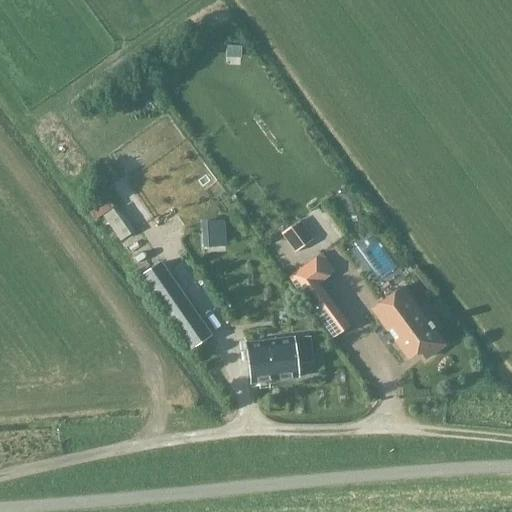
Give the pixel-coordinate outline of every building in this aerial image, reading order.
[(117,206),(103,216),(119,240),(133,230),(117,206)] [(209,221),(211,247),(227,246),(225,220),(209,221)] [(293,223),(280,233),(294,252),(307,242),(293,223)] [(333,271),(319,253),(287,277),(301,295),(333,271)] [(157,259),(137,272),(186,344),(207,331),(157,259)] [(426,322),(400,287),(370,309),(406,358),(418,350),(424,358),(442,345),(430,327),(432,326),(428,320),(426,322)] [(246,343),(250,383),(297,379),(296,365),(312,363),(309,339),(293,341),(293,339),(246,343)]
